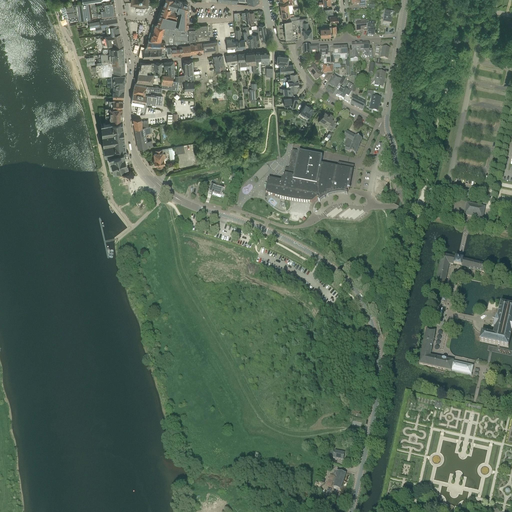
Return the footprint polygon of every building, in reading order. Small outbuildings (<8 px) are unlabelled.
[(114,0),(101,0),(102,3),(96,4),(96,6),(97,6),(97,11),(94,11),(94,8),(92,9),(91,1),(83,2),(64,4),(68,16),(78,15),(78,20),(92,17),(99,16),(101,16),(116,14),(114,0)] [(163,5),(160,13),(176,17),(174,26),(189,27),(188,2),(181,0),(181,1),(181,2),(182,2),(179,9),(163,5)] [(163,5),(179,9),(182,2),(181,2),(181,1),(181,0),(179,0),(165,0),(165,1),(163,5)] [(359,0),(350,0),(351,6),(359,5),(359,8),(365,8),(364,2),(359,2),(359,0)] [(292,2),(285,3),(280,4),(281,10),(289,9),(293,8),(292,5),(292,2)] [(323,6),(319,7),(315,7),(316,11),(323,10),(324,16),(329,16),(330,22),(339,21),(338,15),(333,15),(333,8),(323,9),(323,6)] [(165,24),(174,26),(176,17),(160,13),(159,17),(159,16),(157,21),(156,23),(155,23),(155,24),(164,25),(165,24)] [(383,13),(382,21),(381,26),(390,27),(391,18),(392,19),(392,18),(391,18),(392,15),(383,13)] [(118,22),(116,16),(100,19),(89,21),(90,26),(90,27),(96,26),(101,25),(108,24),(118,22)] [(298,37),(297,32),(296,33),(295,24),(300,24),(300,18),(296,19),(290,20),(284,21),(284,23),(286,39),(298,37)] [(300,24),(303,24),(304,32),(304,37),(312,37),(311,28),(308,28),(307,18),(300,18),(300,24)] [(366,30),(366,25),(366,23),(365,23),(365,20),(361,21),(361,24),(355,24),(356,32),(363,31),(363,30),(366,30)] [(373,37),(374,32),(374,25),(375,25),(376,22),(368,21),(368,25),(367,25),(367,37),(373,37)] [(118,22),(108,24),(109,26),(106,26),(107,34),(112,34),(119,32),(118,31),(119,29),(118,23),(118,22)] [(209,34),(208,30),(208,25),(189,27),(174,26),(165,24),(164,25),(155,24),(151,39),(161,40),(165,40),(165,45),(166,45),(166,46),(171,45),(182,44),(190,43),(190,41),(210,39),(209,34)] [(268,39),(265,24),(259,25),(259,26),(260,28),(261,37),(262,40),(268,39)] [(254,46),(252,33),(250,34),(249,29),(248,26),(246,26),(246,29),(248,37),(248,42),(248,46),(254,46)] [(260,28),(259,26),(256,27),(256,28),(252,29),(253,33),(252,33),(254,46),(254,45),(260,45),(259,38),(261,37),(260,28)] [(321,28),(321,31),(321,36),(330,36),(330,33),(333,32),(333,33),(337,33),(336,26),(329,26),(329,27),(321,28)] [(240,29),(235,29),(236,38),(236,40),(236,41),(237,47),(237,48),(245,47),(244,39),(241,39),(240,29)] [(100,35),(102,43),(103,47),(103,48),(105,47),(106,47),(108,47),(123,45),(123,44),(122,42),(123,42),(121,38),(120,37),(119,32),(112,34),(107,34),(100,35)] [(226,39),(227,43),(227,48),(237,47),(236,41),(232,41),(232,38),(226,39)] [(219,50),(218,40),(203,42),(204,52),(214,50),(214,51),(215,51),(215,50),(217,49),(218,50),(219,50)] [(204,52),(203,42),(190,43),(191,53),(204,52)] [(191,53),(190,43),(182,44),(182,54),(191,53)] [(368,43),(358,44),(359,51),(359,54),(364,54),(364,56),(365,57),(368,57),(368,60),(372,60),(372,51),(368,52),(368,48),(368,43)] [(171,45),(172,55),(182,54),(182,44),(171,45)] [(105,47),(106,51),(108,50),(109,53),(111,53),(124,51),(123,45),(108,47),(106,47),(105,47)] [(166,45),(165,45),(163,46),(164,56),(172,55),(171,45),(166,46),(166,45)] [(164,56),(163,46),(146,47),(145,47),(143,57),(161,56),(164,56)] [(302,56),(307,55),(310,55),(310,52),(318,51),(318,46),(302,47),(302,56)] [(334,60),(334,57),(340,56),(339,48),(332,48),(333,54),(330,54),(330,64),(333,64),(333,60),(334,60)] [(382,48),(380,58),(387,60),(389,49),(382,48)] [(330,64),(330,54),(326,54),(326,49),(319,49),(320,57),(326,57),(326,60),(326,64),(330,64)] [(106,53),(101,54),(102,64),(124,62),(124,51),(111,53),(109,53),(106,54),(106,53)] [(267,63),(270,62),(269,51),(260,51),(261,59),(262,59),(262,63),(266,63),(265,64),(267,63)] [(256,68),(256,66),(255,52),(246,53),(246,61),(247,61),(247,65),(253,65),(253,72),(256,72),(256,68)] [(246,53),(238,54),(238,61),(240,61),(240,66),(247,66),(246,65),(247,65),(247,61),(246,61),(246,53)] [(237,54),(226,55),(227,64),(228,64),(229,64),(229,63),(238,62),(237,54)] [(284,72),(287,72),(286,64),(288,64),(289,56),(288,55),(278,54),(277,57),(277,59),(277,63),(280,64),(280,72),(284,72)] [(85,65),(94,64),(93,56),(85,56),(85,65)] [(192,60),(184,60),(185,73),(185,75),(178,75),(179,81),(180,81),(183,81),(186,81),(186,76),(192,75),(192,73),(193,72),(192,60)] [(168,68),(168,75),(173,76),(173,77),(174,77),(173,61),(164,62),(164,64),(164,69),(168,68)] [(102,64),(97,64),(97,65),(96,65),(96,66),(96,70),(96,71),(97,71),(98,76),(113,75),(114,75),(114,72),(125,72),(125,71),(124,69),(125,69),(125,68),(124,68),(124,66),(125,66),(125,65),(124,65),(124,63),(124,62),(102,64)] [(142,63),(141,63),(140,72),(155,73),(155,70),(155,62),(142,63)] [(164,64),(164,62),(155,62),(155,70),(158,70),(158,75),(162,75),(165,75),(164,75),(164,72),(162,72),(162,64),(164,64)] [(287,72),(289,72),(294,71),(293,64),(288,64),(286,64),(287,72)] [(315,81),(319,78),(322,76),(314,65),(307,71),(315,81)] [(322,66),(323,73),(323,75),(326,75),(326,74),(332,74),(332,66),(322,66)] [(181,84),(184,84),(185,90),(194,89),(193,72),(192,73),(192,75),(186,76),(186,81),(183,81),(180,81),(181,84)] [(297,72),(292,73),(290,73),(290,76),(280,77),(280,81),(289,81),(289,80),(291,80),(298,79),(297,72)] [(376,72),(374,86),(382,87),(385,74),(376,72)] [(138,73),(136,81),(145,82),(146,73),(138,73)] [(153,83),(154,74),(146,73),(145,82),(153,83)] [(125,83),(125,81),(125,75),(114,75),(113,75),(113,86),(124,87),(125,83)] [(161,84),(162,84),(172,85),(172,81),(173,81),(173,77),(173,76),(168,75),(164,75),(165,75),(162,75),(161,84)] [(341,80),(333,76),(328,84),(336,89),(339,84),(341,85),(345,80),(342,78),(341,80)] [(283,95),(288,94),(293,93),(292,90),(298,89),(297,84),(299,83),(298,79),(291,80),(289,80),(289,81),(289,85),(290,85),(290,87),(280,88),(280,91),(283,91),(283,95)] [(353,86),(344,81),(336,96),(348,103),(350,99),(352,92),(353,86)] [(145,94),(147,95),(147,94),(148,91),(150,91),(161,92),(162,88),(174,89),(174,85),(172,85),(162,84),(162,87),(149,86),(149,87),(146,86),(147,85),(140,84),(135,83),(133,92),(145,94)] [(113,86),(113,88),(113,91),(113,96),(123,97),(124,87),(113,86)] [(133,92),(131,100),(148,103),(148,102),(155,104),(162,104),(162,95),(156,95),(156,96),(147,95),(145,94),(133,92)] [(284,106),(290,105),(296,107),(299,97),(294,96),(294,97),(284,98),(284,106)] [(363,111),(364,106),(365,102),(352,96),(350,105),(363,111)] [(380,99),(372,97),(369,110),(377,111),(379,103),(380,103),(380,99)] [(109,99),(109,103),(113,103),(113,107),(122,107),(123,101),(122,100),(109,99)] [(305,104),(300,112),(308,118),(313,109),(305,104)] [(325,111),(319,121),(329,128),(333,121),(334,120),(331,118),(333,115),(332,116),(325,111)] [(141,118),(133,118),(135,128),(149,126),(148,119),(141,121),(141,118)] [(113,121),(110,121),(105,122),(101,122),(103,141),(124,139),(124,134),(123,127),(122,120),(113,121)] [(138,148),(153,146),(152,140),(147,141),(146,133),(152,132),(151,125),(149,126),(135,128),(138,148)] [(350,152),(349,152),(356,155),(362,140),(356,137),(346,132),(343,139),(346,141),(345,144),(344,147),(346,147),(345,151),(350,152)] [(103,141),(103,147),(104,153),(105,153),(126,150),(124,139),(103,141)] [(184,145),(176,146),(177,153),(185,152),(184,145)] [(158,167),(164,166),(163,164),(165,163),(164,158),(166,158),(165,153),(164,154),(163,151),(164,151),(164,148),(155,150),(156,153),(154,153),(155,157),(154,157),(154,160),(154,164),(157,164),(158,167)] [(110,171),(118,169),(118,168),(122,167),(125,166),(124,163),(129,162),(130,162),(129,152),(126,152),(126,150),(105,153),(110,171)] [(289,201),(293,201),(294,201),(300,202),(301,202),(308,203),(312,203),(317,199),(317,198),(319,200),(324,196),(327,195),(326,195),(332,193),(339,192),(347,192),(347,191),(348,191),(349,191),(350,188),(353,170),(354,169),(354,166),(348,165),(347,165),(338,163),(337,168),(321,165),(323,157),(300,153),(292,151),(289,169),(285,168),(285,173),(288,173),(288,176),(284,175),(284,174),(285,174),(284,174),(283,179),(285,179),(284,183),(268,179),(267,186),(267,187),(265,194),(272,196),(273,197),(279,198),(280,199),(280,198),(282,199),(286,200),(287,200),(289,201)] [(220,198),(221,197),(224,198),(225,195),(222,194),(222,193),(223,190),(217,188),(211,186),(209,190),(206,189),(205,193),(208,194),(208,195),(211,196),(212,196),(220,198)] [(485,208),(467,204),(464,216),(482,220),(485,208)] [(242,262),(244,255),(222,248),(220,255),(242,262)] [(462,260),(461,260),(460,259),(458,259),(443,255),(435,289),(443,291),(448,265),(456,267),(458,267),(459,267),(484,273),(485,265),(462,260)] [(493,336),(482,333),(479,342),(497,346),(500,346),(509,348),(511,334),(511,333),(511,306),(501,304),(497,319),(496,321),(495,321),(493,321),(492,326),(493,326),(495,326),(494,329),(495,329),(493,336)] [(474,366),(453,362),(430,357),(435,332),(427,330),(419,365),(471,376),(474,366)] [(345,454),(328,451),(327,457),(343,461),(345,454)] [(335,483),(333,489),(341,491),(343,482),(346,474),(345,474),(344,474),(343,474),(337,472),(336,477),(337,478),(335,477),(333,483),(335,483)]
